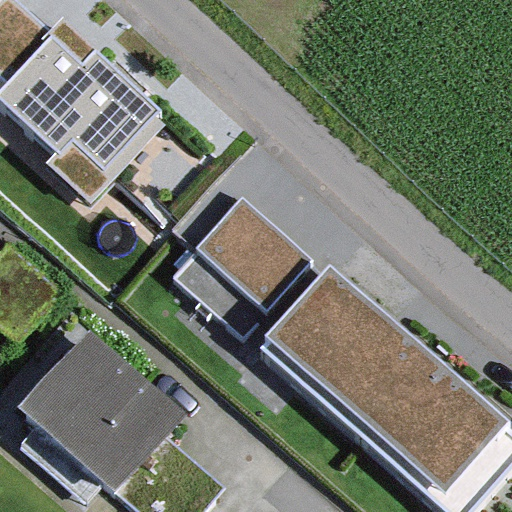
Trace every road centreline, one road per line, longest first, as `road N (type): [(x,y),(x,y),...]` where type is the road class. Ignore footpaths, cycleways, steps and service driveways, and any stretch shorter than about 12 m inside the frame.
road 1 (residential): [(511,325),(465,292),(152,0)]
road 2 (residential): [(208,431),(305,511)]
